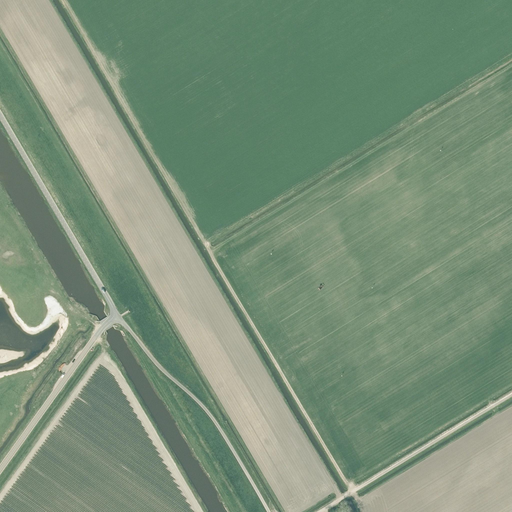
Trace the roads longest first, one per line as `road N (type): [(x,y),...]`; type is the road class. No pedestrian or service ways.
road 1 (unclassified): [(269,511),(216,424),(114,311)]
road 2 (unclassified): [(114,311),(0,115)]
road 3 (unclassified): [(0,469),(114,311)]
road 4 (unclassified): [(348,494),(511,394)]
